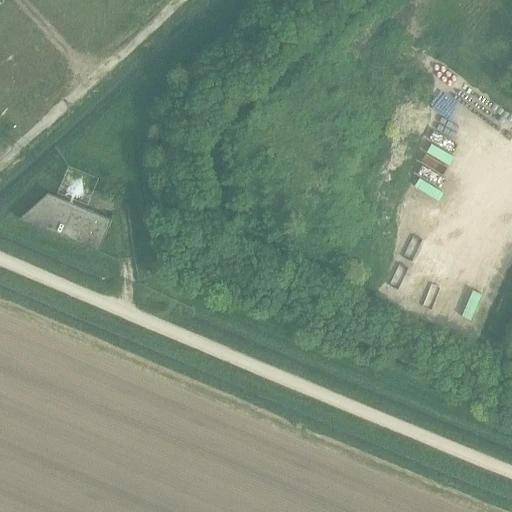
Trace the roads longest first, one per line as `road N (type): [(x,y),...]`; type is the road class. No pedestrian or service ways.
road 1 (unclassified): [(511,468),(0,256)]
road 2 (track): [(0,164),(183,0)]
